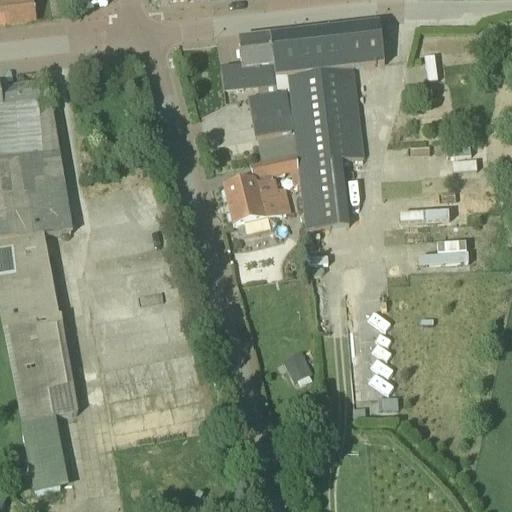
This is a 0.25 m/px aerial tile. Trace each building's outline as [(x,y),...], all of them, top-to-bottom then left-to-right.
[(83,0),(85,10),(107,6),(105,0),(83,0)] [(292,121),(297,160),(298,173),(306,235),(349,229),(341,164),(363,161),(353,71),(384,68),(379,27),(269,40),(272,70),(277,96),(284,95),(291,121),(292,121)] [(272,70),(269,40),(238,43),(241,68),(220,71),(223,93),(258,89),(259,100),(248,102),(253,128),(252,128),(255,141),(291,135),(289,121),(291,121),(284,95),(277,96),(272,70)] [(0,245),(42,242),(71,238),(46,86),(0,94),(0,245)] [(250,169),(254,182),(223,190),(233,230),(237,229),(238,235),(245,239),(272,232),(276,226),(275,220),(285,217),(284,213),(287,212),(282,193),(276,194),(273,180),(298,173),(297,160),(250,169)] [(157,172),(137,174),(141,208),(161,206),(157,172)] [(55,319),(42,242),(0,245),(0,321),(21,427),(54,420),(55,420),(74,418),(74,416),(58,318),(55,319)] [(297,384),(309,377),(312,376),(305,362),(286,372),(293,386),(297,384)] [(40,454),(27,457),(35,496),(69,489),(61,447),(47,450),(50,462),(42,464),(40,454)] [(0,493),(0,511),(2,511),(9,497),(0,493)]
